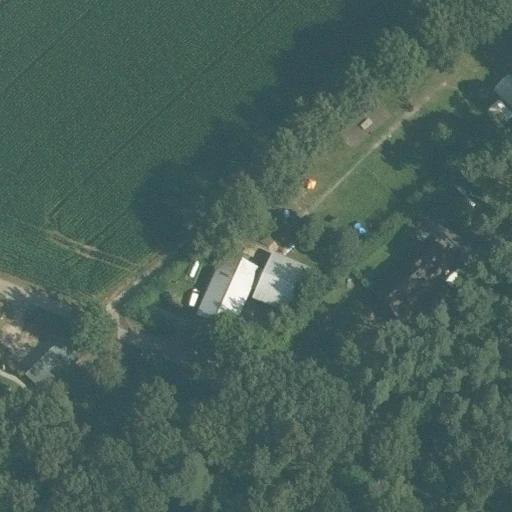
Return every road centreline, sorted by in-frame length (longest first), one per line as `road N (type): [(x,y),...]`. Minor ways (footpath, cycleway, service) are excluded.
road 1 (unclassified): [(511,493),(0,296)]
road 2 (track): [(451,13),(94,336)]
road 3 (track): [(176,361),(105,511)]
